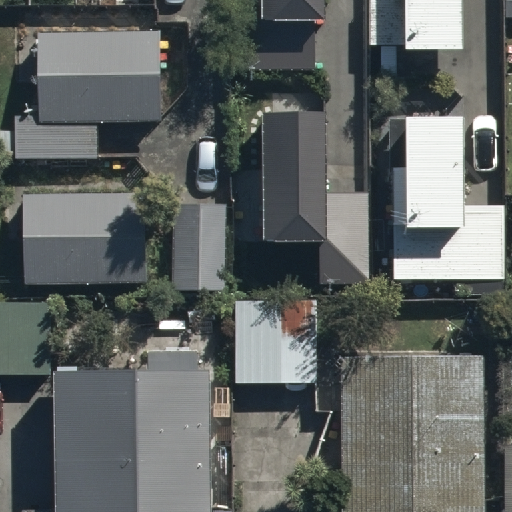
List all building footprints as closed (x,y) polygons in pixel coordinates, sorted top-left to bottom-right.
[(322,0),(268,0),(268,11),(240,11),(241,70),(314,70),(314,22),(323,22),(322,0)] [(467,64),(466,0),(391,0),(391,16),(409,16),(409,64),(467,64)] [(13,123),(14,166),(95,164),(94,126),(165,124),(163,33),(37,35),(38,122),(13,123)] [(470,115),(415,115),(415,166),(395,166),(396,283),(507,282),(506,210),(471,210),(470,115)] [(326,120),(269,120),(270,246),(327,246),(327,283),(366,283),(366,198),(326,198),(326,120)] [(146,199),(22,199),(22,286),(146,286),(146,199)] [(0,303),(0,379),(51,379),(51,303),(0,303)] [(319,385),(318,304),(233,305),(234,386),(319,385)] [(496,511),(493,354),(337,357),(340,511),(496,511)] [(216,511),(216,374),(60,375),(60,511),(216,511)]
